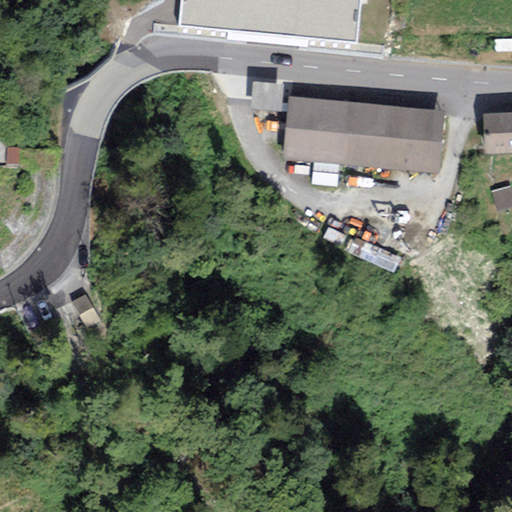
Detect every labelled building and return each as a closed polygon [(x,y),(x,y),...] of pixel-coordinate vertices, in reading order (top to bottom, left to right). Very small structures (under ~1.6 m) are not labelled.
[(358,0),(178,0),(176,25),(354,43),(358,0)] [(283,84),(252,82),(250,109),(281,112),(283,84)] [(444,111),(287,96),(281,162),(437,177),(444,111)] [(511,112),(482,114),(484,156),(511,154),(511,112)] [(511,197),(509,187),(491,192),(496,212),(511,207),(511,197)]
